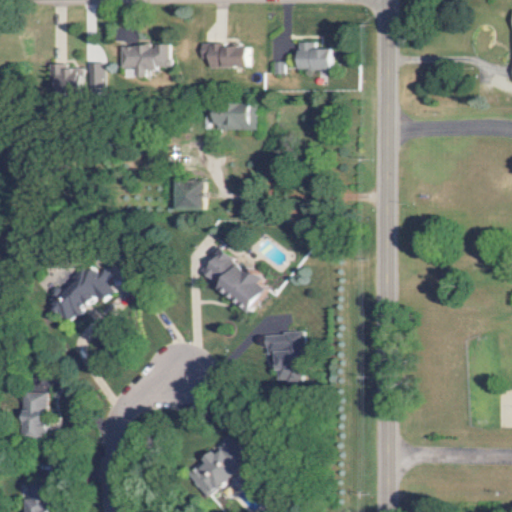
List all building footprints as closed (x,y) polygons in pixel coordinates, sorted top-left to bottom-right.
[(337,69),(337,48),(314,48),(314,42),(299,42),(299,69),(337,69)] [(201,44),(200,65),(253,66),(253,45),(201,44)] [(121,67),(135,67),(135,76),(147,76),(147,68),(172,67),(172,45),(152,45),(120,45),(121,67)] [(85,63),(85,66),(61,66),(61,91),(103,91),(102,63),(85,63)] [(177,182),(178,210),(208,209),(207,181),(177,182)] [(207,279),(263,310),(274,288),(267,284),(272,275),(255,266),(254,269),(222,251),(207,279)] [(67,320),(99,300),(102,304),(116,296),(96,263),(49,291),(67,320)] [(267,333),(268,356),(277,356),(278,381),(302,380),(302,367),(308,367),(307,332),(267,333)] [(48,393),(22,392),(21,411),(31,412),(30,437),(51,438),(52,425),(47,424),(48,393)] [(235,475),(250,461),(248,456),(230,436),(208,456),(205,458),(191,474),(196,484),(204,494),(206,497),(239,482),(235,475)] [(26,511),(55,511),(49,482),(28,487),(30,497),(23,498),(26,511)]
